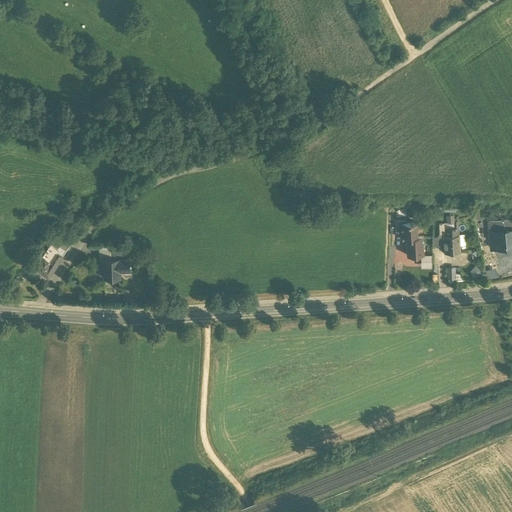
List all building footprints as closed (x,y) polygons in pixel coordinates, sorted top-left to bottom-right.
[(500,221),(490,222),(490,224),(489,224),(489,232),(496,232),(511,230),(511,222),(511,220),(503,221),(503,220),(502,220),(502,221),(500,221)] [(405,221),(396,222),(396,233),(395,233),(395,234),(402,233),(401,224),(405,223),(405,221)] [(405,223),(401,224),(402,233),(402,239),(405,239),(406,256),(423,254),(422,237),(417,237),(416,223),(405,223)] [(438,238),(443,237),(451,237),(450,223),(437,224),(438,238)] [(458,223),(450,223),(451,237),(459,236),(458,223)] [(511,230),(496,232),(498,249),(511,247),(511,230)] [(496,232),(489,232),(489,233),(490,233),(491,249),(497,249),(498,249),(496,232)] [(47,266),(63,242),(57,238),(56,240),(50,236),(45,244),(50,248),(41,262),(47,266)] [(451,237),(443,237),(444,253),(460,252),(459,236),(451,237)] [(41,262),(35,270),(51,280),(59,269),(56,267),(70,247),(63,242),(47,266),(41,262)] [(98,246),(99,260),(103,260),(110,260),(110,252),(110,245),(98,246)] [(110,260),(103,260),(103,270),(104,278),(120,277),(119,270),(119,259),(110,260)] [(126,259),(119,259),(119,270),(130,270),(130,264),(130,263),(130,261),(130,259),(126,259)] [(496,269),(486,271),(487,278),(497,276),(496,269)]
